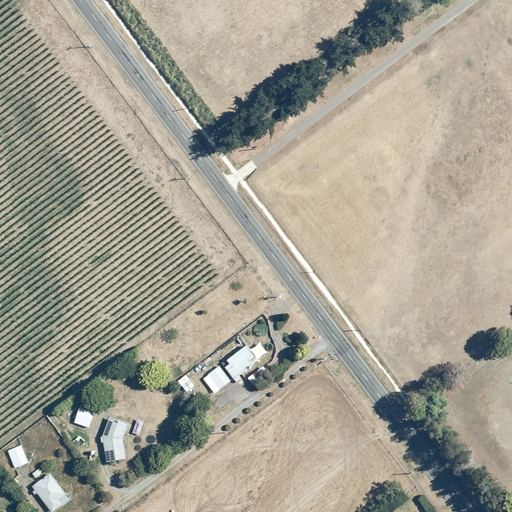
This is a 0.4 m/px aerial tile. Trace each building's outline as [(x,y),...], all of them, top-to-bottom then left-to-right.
[(224,363),(238,382),(244,377),(241,374),(260,360),(259,358),(268,351),(261,342),(252,349),(248,344),(224,363)] [(232,380),(221,365),(215,369),(214,367),(208,372),(209,374),(205,377),(216,393),(232,380)] [(266,377),(261,369),(247,378),(253,386),(266,377)] [(196,385),(188,374),(180,379),(188,391),(196,385)] [(96,412),(81,407),(76,422),(91,427),(96,412)] [(125,439),(131,422),(110,415),(104,432),(109,460),(128,456),(125,439)] [(30,462),(23,445),(10,450),(16,467),(30,462)] [(72,499),(52,473),(35,486),(54,511),(65,504),(72,499)]
